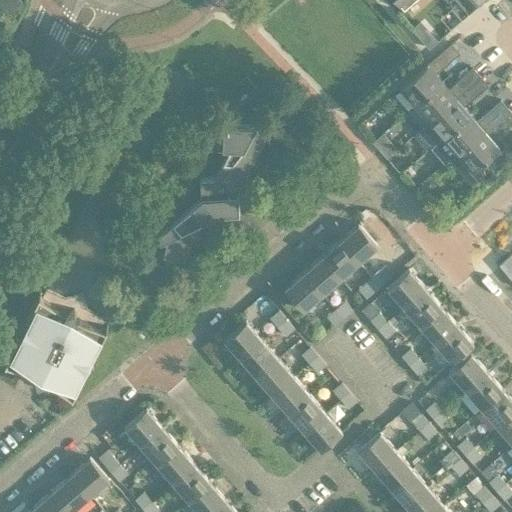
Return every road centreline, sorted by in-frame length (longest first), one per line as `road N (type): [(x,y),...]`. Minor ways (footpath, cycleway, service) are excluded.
road 1 (residential): [(156,360),(277,499),(387,404),(333,339)]
road 2 (residential): [(156,360),(368,176)]
road 3 (residential): [(0,497),(156,360)]
road 4 (tertiary): [(0,172),(94,0)]
